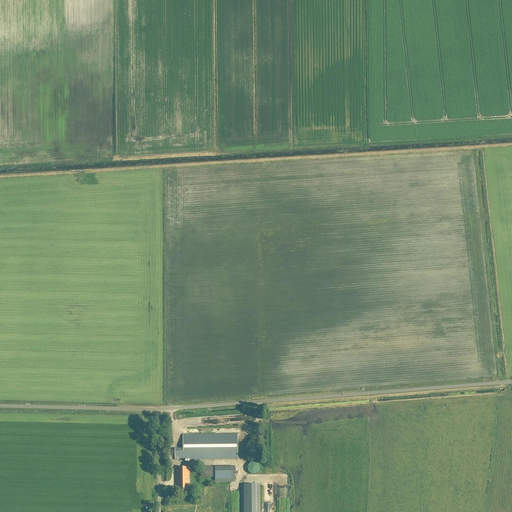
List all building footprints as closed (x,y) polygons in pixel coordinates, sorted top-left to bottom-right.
[(175,450),(175,460),(238,460),(238,435),(183,435),(183,449),(175,450)] [(256,463),(253,462),(252,462),(250,463),(249,464),(248,465),(248,466),(247,468),(247,469),(248,471),(249,472),(250,474),(251,474),(253,475),(254,475),(256,474),(257,473),(258,472),(259,471),(259,470),(260,469),(259,467),(259,466),(259,465),(257,464),(256,463)] [(213,478),(213,467),(200,467),(200,478),(213,478)] [(215,467),(215,483),(235,482),(235,467),(215,467)] [(177,490),(189,490),(189,482),(188,482),(188,479),(189,479),(189,468),(176,468),(176,486),(177,486),(177,490)] [(244,511),(261,511),(261,485),(245,485),(244,511)] [(265,500),(273,500),(273,488),(265,488),(265,500)]
